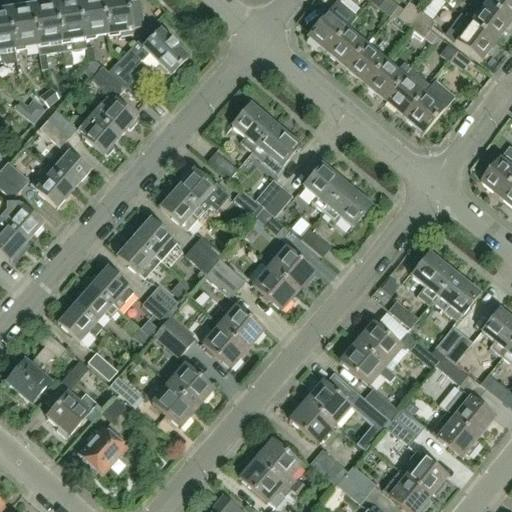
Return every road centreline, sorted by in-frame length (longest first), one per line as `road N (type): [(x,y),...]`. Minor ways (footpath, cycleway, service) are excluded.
road 1 (residential): [(156,511),(430,187)]
road 2 (residential): [(0,330),(257,42)]
road 3 (residential): [(430,187),(257,42)]
road 4 (residential): [(430,187),(511,82)]
